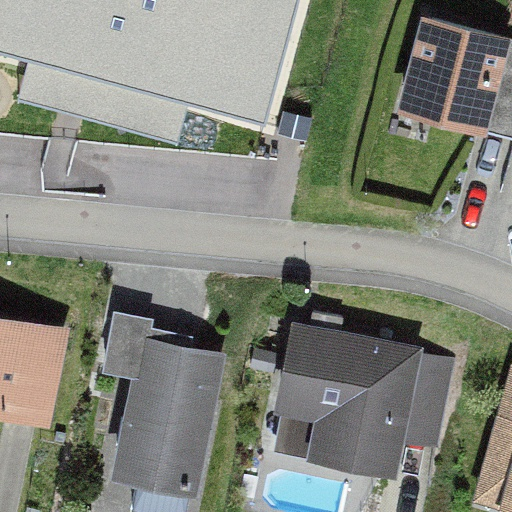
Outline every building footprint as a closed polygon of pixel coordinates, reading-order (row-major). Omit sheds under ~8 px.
[(297,0),(0,0),(0,47),(266,118),(297,0)] [(511,36),(426,12),(399,106),(477,128),(495,63),(511,67),(511,36)] [(511,67),(495,63),(477,128),(511,137),(511,67)] [(103,355),(138,363),(146,329),(150,311),(115,303),(103,355)] [(193,478),(224,347),(146,329),(138,363),(115,460),(193,478)] [(49,342),(0,331),(0,414),(33,421),(49,342)] [(444,367),(285,333),(260,451),(370,475),(378,437),(427,447),(444,367)] [(511,511),(511,375),(503,373),(462,511),(511,511)]
